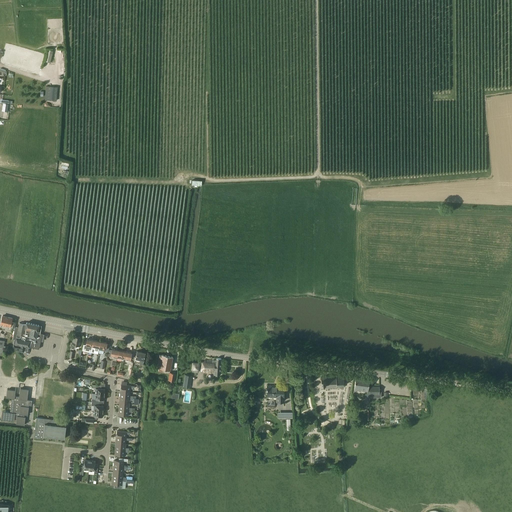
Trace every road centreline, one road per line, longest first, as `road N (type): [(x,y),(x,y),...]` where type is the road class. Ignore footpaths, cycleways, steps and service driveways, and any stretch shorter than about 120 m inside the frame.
road 1 (tertiary): [(68,325),(511,393)]
road 2 (residential): [(107,454),(113,385),(61,366),(68,325)]
